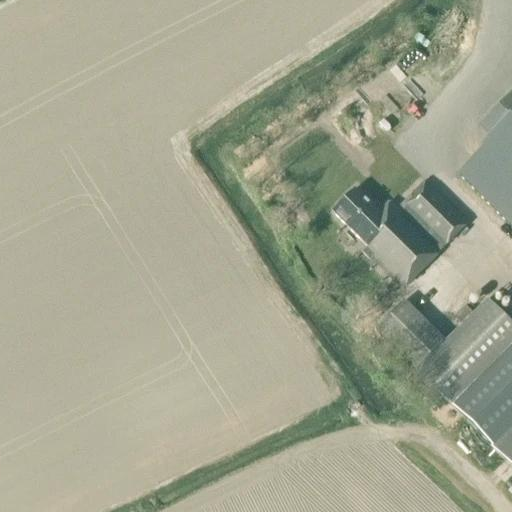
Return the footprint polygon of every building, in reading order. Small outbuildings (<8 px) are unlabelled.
[(458,175),(511,229),(511,96),(482,127),(494,140),(458,175)] [(438,256),(437,255),(466,225),(425,183),(397,211),(389,203),(378,215),(354,191),(331,213),(366,250),(363,253),(402,293),(438,256)] [(511,326),(487,302),(416,374),(451,408),(511,345),(511,326)] [(387,345),(416,315),(403,303),(374,332),(387,345)] [(511,345),(451,408),(493,449),(511,429),(511,345)] [(511,471),(511,429),(493,449),(491,451),(511,471)]
